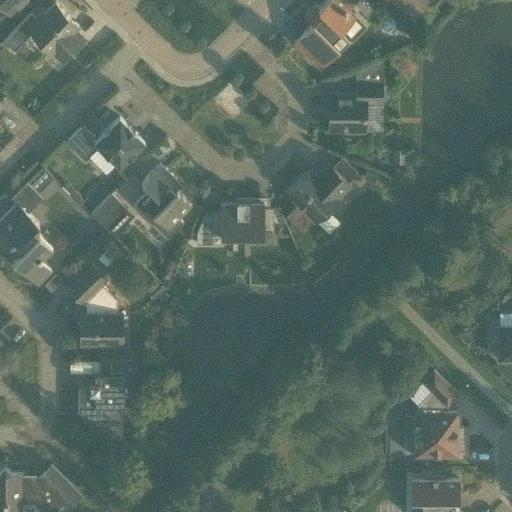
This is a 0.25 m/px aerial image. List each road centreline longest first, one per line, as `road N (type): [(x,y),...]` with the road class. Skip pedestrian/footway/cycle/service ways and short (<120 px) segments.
road 1 (residential): [(116,68),(218,169),(261,170),(297,137),(295,88),(238,33)]
road 2 (residential): [(0,165),(116,68)]
road 3 (residential): [(0,437),(27,437),(47,415),(47,337)]
